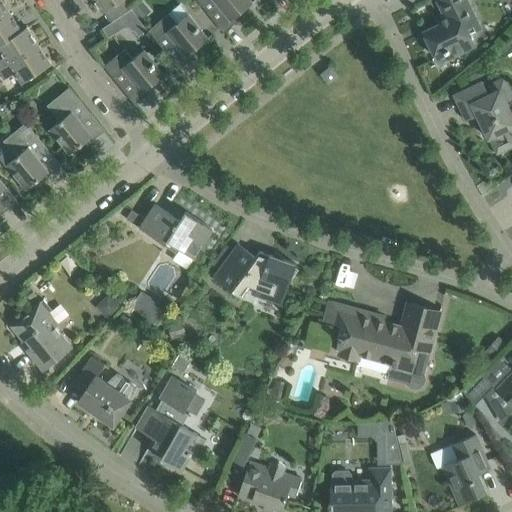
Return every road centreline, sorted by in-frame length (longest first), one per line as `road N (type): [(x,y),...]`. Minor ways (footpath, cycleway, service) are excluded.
road 1 (residential): [(468,285),(245,212),(151,154)]
road 2 (residential): [(506,248),(371,0)]
road 3 (residential): [(151,154),(346,0)]
road 4 (residential): [(181,511),(84,451),(0,377)]
road 5 (residential): [(0,278),(151,154)]
road 6 (residential): [(151,154),(90,76),(52,0)]
